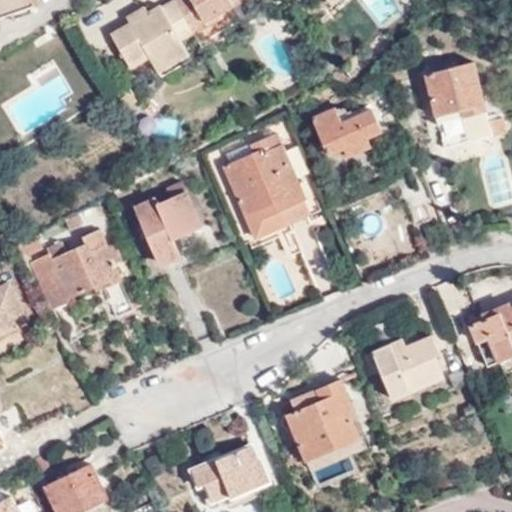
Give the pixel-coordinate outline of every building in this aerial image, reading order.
[(0,0),(0,13),(34,2),(32,0),(0,0)] [(192,31),(174,0),(173,0),(163,6),(161,3),(147,9),(149,13),(131,23),(129,19),(111,29),(130,64),(150,54),(163,46),(168,55),(185,46),(180,37),(192,31)] [(174,0),(192,31),(223,14),(221,9),(237,0),(174,0)] [(390,0),(367,0),(366,2),(385,18),(396,5),(390,0)] [(149,13),(147,9),(144,4),(126,13),(129,19),(131,23),(149,13)] [(174,66),(168,55),(163,46),(150,54),(161,73),(174,66)] [(191,57),(185,46),(168,55),(174,66),(191,57)] [(468,113),(486,109),(476,62),(427,73),(438,113),(464,107),(465,113),(468,113)] [(61,76),(41,88),(10,106),(25,132),(68,107),(63,99),(71,93),(61,76)] [(129,83),(113,91),(123,108),(138,99),(129,83)] [(338,107),(313,118),(329,153),(343,147),(347,155),(372,144),(367,134),(381,127),(373,108),(344,121),(338,107)] [(464,107),(438,113),(432,114),(434,121),(439,120),(465,113),(464,107)] [(492,134),(486,109),(468,113),(474,138),(492,134)] [(474,138),(468,113),(465,113),(439,120),(445,144),(474,138)] [(46,134),(54,129),(49,121),(41,125),(46,134)] [(225,167),(256,239),(276,230),(284,227),(285,228),(312,217),(277,134),(227,155),(231,164),(225,167)] [(416,224),(431,218),(416,181),(402,187),(416,224)] [(158,200),(136,208),(159,261),(182,252),(178,242),(203,231),(187,192),(160,203),(158,200)] [(81,228),(76,215),(64,220),(70,232),(81,228)] [(32,260),(55,309),(71,302),(69,298),(94,287),(101,284),(103,288),(116,318),(134,310),(116,266),(108,248),(100,229),(81,237),(85,245),(66,253),(61,242),(46,249),(48,254),(32,260)] [(23,241),(29,254),(41,250),(35,235),(23,241)] [(124,240),(108,248),(116,266),(132,259),(124,240)] [(23,241),(21,243),(27,256),(29,254),(23,241)] [(51,310),(55,309),(32,260),(30,262),(51,310)] [(12,282),(0,287),(17,321),(28,315),(12,282)] [(0,329),(17,321),(0,287),(0,286),(0,329)] [(487,318),(511,308),(508,302),(485,311),(487,318)] [(511,308),(487,318),(471,324),(485,360),(495,355),(502,373),(511,369),(511,308)] [(391,398),(444,376),(436,355),(438,354),(431,335),(403,346),(401,340),(373,352),(391,398)] [(341,446),(345,444),(360,438),(352,418),(356,417),(340,378),(289,400),(294,412),(287,415),(305,456),(339,442),(341,446)] [(264,415),(277,409),(271,394),(260,405),(264,415)] [(356,469),(345,444),(341,446),(339,442),(305,456),(317,486),(356,469)] [(254,459),(248,444),(190,468),(197,487),(202,486),(209,501),(230,492),(232,496),(269,481),(260,457),(254,459)] [(59,511),(80,511),(109,498),(91,462),(46,486),(59,511)] [(23,511),(14,491),(0,497),(0,511),(23,511)]
